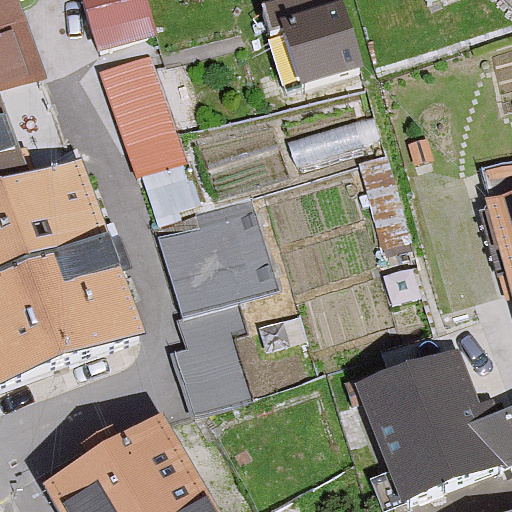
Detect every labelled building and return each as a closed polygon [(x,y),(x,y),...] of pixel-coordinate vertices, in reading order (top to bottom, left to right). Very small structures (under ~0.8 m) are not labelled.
[(0,0),(0,39),(29,29),(17,0),(0,0)] [(80,0),(95,56),(159,39),(148,0),(80,0)] [(303,95),(357,80),(334,0),(285,0),(287,5),(259,12),(281,89),(300,84),(303,95)] [(0,39),(0,98),(48,82),(29,29),(0,39)] [(136,149),(126,151),(135,184),(148,180),(159,221),(200,209),(180,136),(172,138),(156,79),(120,88),(136,149)] [(48,82),(0,98),(0,199),(80,171),(48,82)] [(511,289),(511,166),(484,173),(511,289)] [(80,171),(0,199),(0,200),(31,285),(111,256),(80,171)] [(0,296),(31,285),(0,200),(0,296)] [(203,234),(159,247),(191,349),(172,355),(193,423),(256,404),(236,339),(250,335),(239,299),(277,287),(252,202),(198,218),(203,234)] [(0,397),(143,346),(111,256),(31,285),(0,296),(0,397)] [(508,473),(511,471),(511,413),(510,414),(476,327),(389,361),(398,384),(359,399),(402,507),(505,467),(508,473)] [(56,511),(212,511),(162,427),(46,494),(56,511)] [(301,511),(296,503),(280,511),(301,511)]
